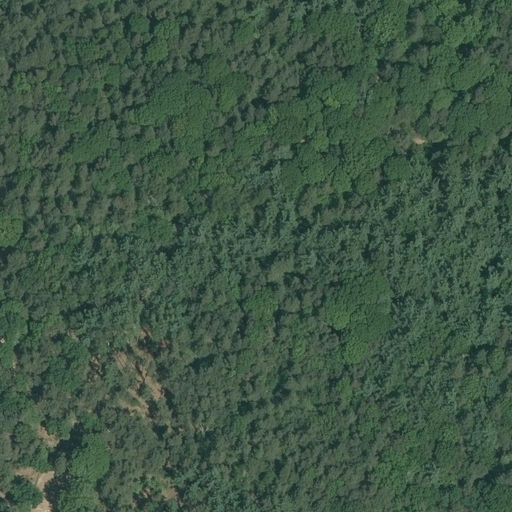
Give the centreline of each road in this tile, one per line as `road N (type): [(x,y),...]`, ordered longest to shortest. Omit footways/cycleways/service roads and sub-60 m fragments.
road 1 (track): [(29,0),(225,505)]
road 2 (track): [(245,0),(308,63),(427,154),(511,201)]
road 3 (track): [(511,426),(459,444),(299,468),(225,505)]
road 4 (track): [(0,488),(225,505)]
